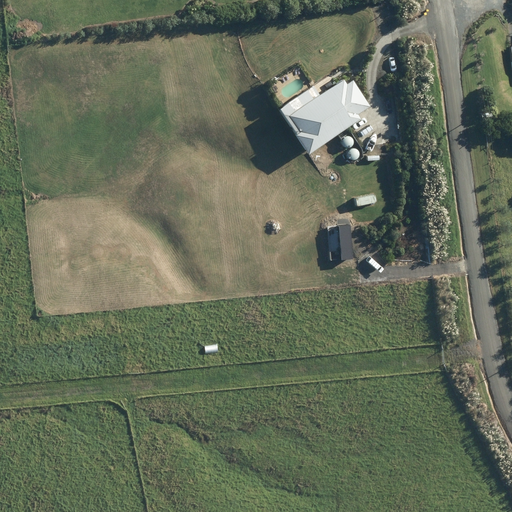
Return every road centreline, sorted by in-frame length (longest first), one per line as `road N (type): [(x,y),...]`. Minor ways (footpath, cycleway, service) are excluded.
road 1 (track): [(489,357),(0,398)]
road 2 (unclassified): [(438,0),(489,357),(511,403)]
